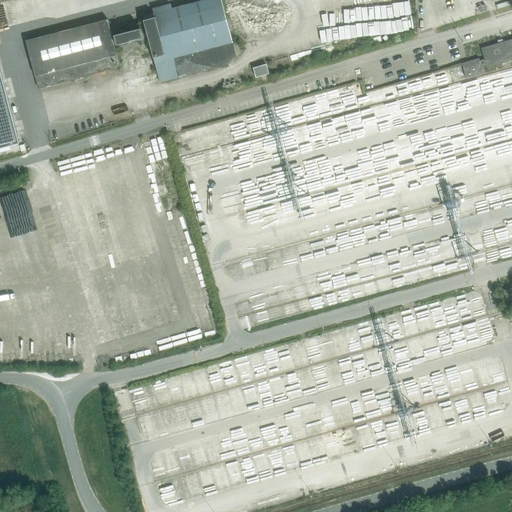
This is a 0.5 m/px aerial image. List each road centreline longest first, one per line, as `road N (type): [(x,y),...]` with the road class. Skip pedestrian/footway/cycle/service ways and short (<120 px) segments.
road 1 (unclassified): [(0,170),(491,26)]
road 2 (unclassified): [(511,269),(228,346)]
road 3 (unknown): [(39,158),(13,25),(89,0)]
road 4 (unknown): [(242,0),(255,34),(248,56),(232,73),(136,98),(143,128)]
road 5 (unclassified): [(511,462),(333,511)]
road 6 (unclassified): [(56,397),(228,346)]
road 7 (unclassified): [(94,511),(56,397)]
